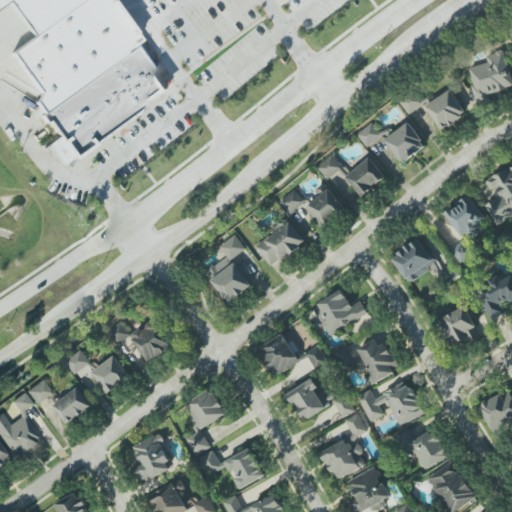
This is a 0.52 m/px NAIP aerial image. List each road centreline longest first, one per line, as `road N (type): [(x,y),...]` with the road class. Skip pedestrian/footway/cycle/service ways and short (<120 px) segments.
road 1 (residential): [(511,131),(481,144),(95,448),(0,511)]
road 2 (secondary): [(0,363),(152,259),(482,0)]
road 3 (residential): [(126,224),(221,350),(320,511)]
road 4 (residential): [(358,244),(511,490)]
road 5 (secondary): [(126,224),(0,307)]
road 6 (secondary): [(229,142),(126,224)]
